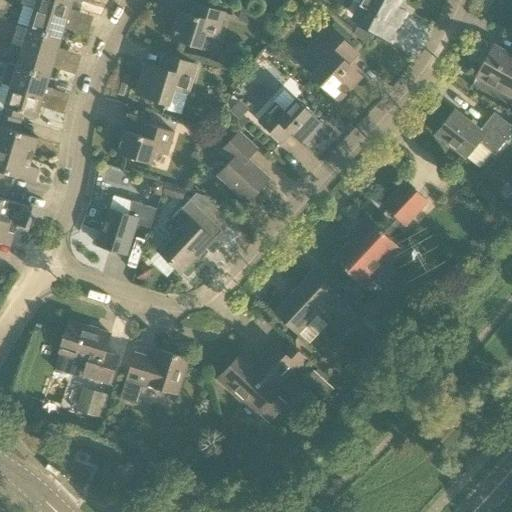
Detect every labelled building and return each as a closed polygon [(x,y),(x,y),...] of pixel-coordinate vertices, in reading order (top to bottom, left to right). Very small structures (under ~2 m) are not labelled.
[(82,1),(78,0),(37,0),(37,3),(35,8),(68,18),(74,0),(82,2),(82,1)] [(400,0),(364,0),(360,8),(369,13),(363,24),(392,40),(399,28),(384,19),(391,6),(396,9),(400,0)] [(0,9),(7,11),(9,4),(0,1),(0,9)] [(225,13),(200,5),(196,4),(192,16),(179,12),(170,38),(202,48),(206,34),(217,37),(225,13)] [(266,13),(243,6),(238,22),(262,28),(266,13)] [(62,38),(68,18),(35,8),(29,28),(62,38)] [(324,64),(313,76),(338,100),(361,76),(344,61),(354,50),(329,27),(314,43),(324,52),(318,58),(324,64)] [(62,38),(29,28),(23,47),(56,58),(62,38)] [(511,55),(494,45),(477,77),(510,96),(511,93),(511,55)] [(50,78),(56,58),(23,47),(17,66),(17,67),(50,78)] [(170,105),(175,89),(188,94),(197,65),(164,55),(160,68),(146,64),(136,95),(170,105)] [(17,67),(17,66),(0,61),(0,82),(2,84),(44,97),(50,78),(17,67)] [(38,117),(44,97),(2,84),(0,90),(0,113),(21,120),(24,112),(38,117)] [(232,110),(231,111),(240,118),(248,109),(240,101),(239,102),(233,96),(226,105),(232,110)] [(278,139),(287,129),(303,144),(314,132),(312,130),(320,122),(297,101),(286,112),(277,104),(260,122),(278,139)] [(482,130),(455,110),(436,135),(466,158),(479,142),(496,155),(511,133),(511,125),(495,112),(482,130)] [(17,132),(21,120),(0,113),(0,149),(32,160),(39,139),(17,132)] [(168,156),(175,133),(147,124),(143,136),(125,131),(118,154),(152,164),(156,152),(168,156)] [(219,175),(248,202),(269,180),(247,160),(257,149),(239,132),(222,151),(232,161),(219,175)] [(30,167),(32,160),(0,149),(0,184),(1,185),(5,173),(35,183),(39,169),(30,167)] [(383,204),(406,226),(428,203),(405,181),(383,204)] [(0,188),(1,185),(0,184),(0,219),(17,225),(19,218),(28,221),(32,207),(0,197),(0,188)] [(164,185),(161,194),(182,200),(186,190),(165,184),(164,185)] [(136,228),(150,233),(157,209),(132,201),(128,215),(109,209),(97,245),(127,255),(136,228)] [(204,250),(205,249),(222,230),(190,201),(173,219),(180,226),(157,250),(182,273),(196,258),(197,260),(199,258),(197,257),(203,251),(204,253),(205,251),(204,250)] [(346,236),(350,240),(334,257),(346,267),(345,269),(361,284),(367,289),(390,264),(402,251),(385,235),(386,234),(365,215),(346,236)] [(0,242),(10,246),(17,225),(0,219),(0,242)] [(275,312),(299,335),(337,294),(313,272),(275,312)] [(360,317),(368,308),(351,292),(342,300),(360,317)] [(83,375),(90,377),(111,384),(119,358),(105,354),(111,334),(69,322),(59,354),(87,362),(83,375)] [(300,369),(309,360),(293,346),(285,355),(275,345),(261,360),(262,361),(258,366),(244,353),(219,379),(243,401),(244,400),(259,414),(282,389),(278,385),(296,365),(300,369)] [(144,385),(178,395),(189,359),(159,349),(155,364),(148,362),(150,357),(135,352),(121,399),(138,404),(144,385)] [(99,418),(106,395),(94,391),(92,396),(81,393),(76,411),(99,418)]
